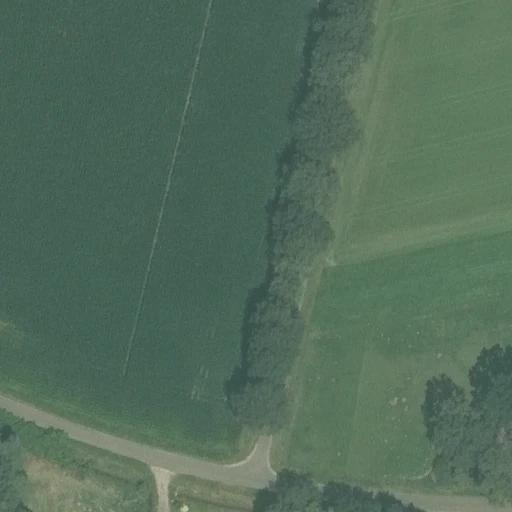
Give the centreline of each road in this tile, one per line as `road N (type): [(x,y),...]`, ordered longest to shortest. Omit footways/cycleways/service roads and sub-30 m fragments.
road 1 (unclassified): [(258,484),(204,474),(0,405)]
road 2 (unclassified): [(258,484),(454,511)]
